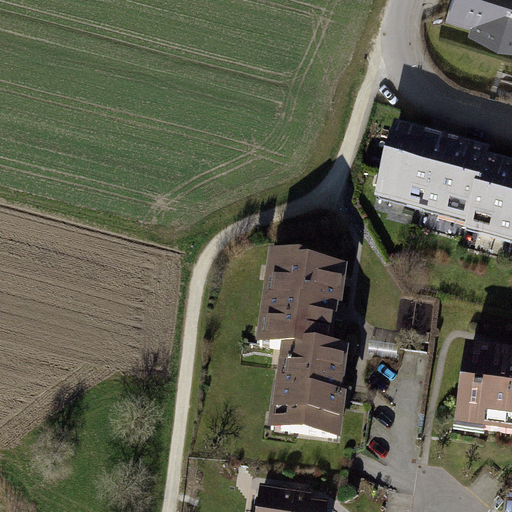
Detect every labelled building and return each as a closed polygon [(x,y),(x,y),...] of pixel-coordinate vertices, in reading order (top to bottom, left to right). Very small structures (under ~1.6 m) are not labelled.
[(511,0),(452,0),(447,15),(472,23),(470,31),(511,44),(511,0)] [(493,156),(396,129),(375,203),(467,229),(465,236),(511,248),(511,169),(491,163),(493,156)] [(331,267),(269,257),(255,353),(282,357),(277,390),(275,389),(268,435),(341,445),(347,405),(344,404),(351,360),(334,358),(340,316),(344,317),(350,276),(330,274),(331,267)] [(511,360),(469,354),(457,436),(511,443),(511,360)] [(314,496),(261,488),(258,511),(329,511),(330,506),(313,504),(314,496)]
